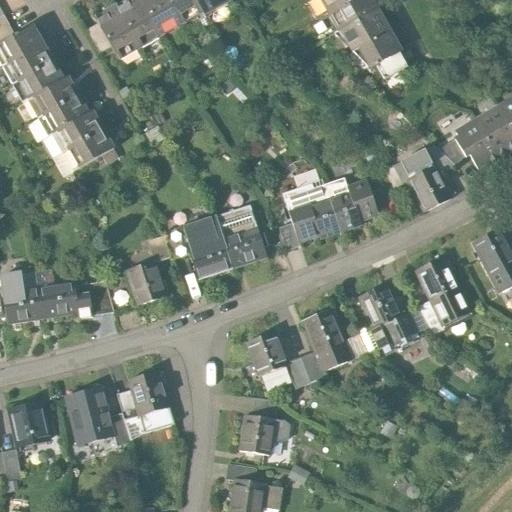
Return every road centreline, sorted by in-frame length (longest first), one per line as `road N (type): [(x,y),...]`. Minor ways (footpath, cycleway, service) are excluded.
road 1 (residential): [(511,184),(375,253),(191,330)]
road 2 (residential): [(191,330),(0,379)]
road 3 (residential): [(191,330),(201,395),(190,511)]
